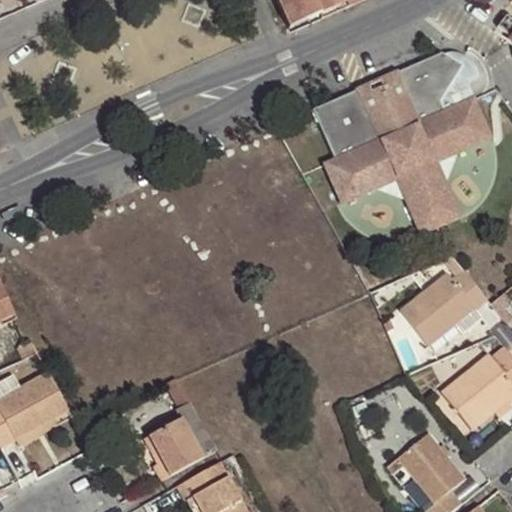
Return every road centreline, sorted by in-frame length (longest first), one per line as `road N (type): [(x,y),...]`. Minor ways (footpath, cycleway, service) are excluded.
road 1 (residential): [(0,200),(215,112),(336,41)]
road 2 (residential): [(336,41),(202,80),(43,152),(0,180)]
